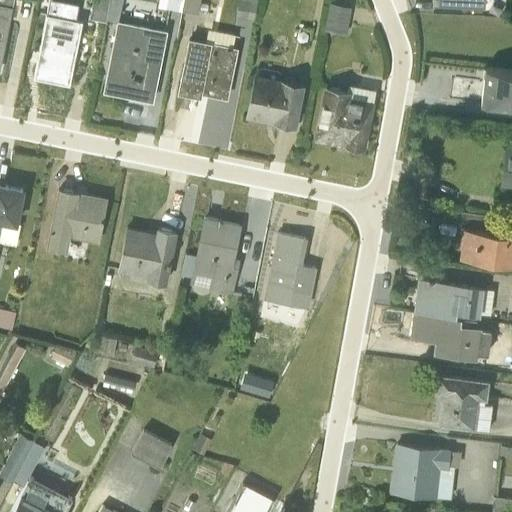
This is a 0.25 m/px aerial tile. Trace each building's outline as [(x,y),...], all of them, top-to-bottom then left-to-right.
[(0,0),(0,60),(9,17),(17,17),(20,4),(12,2),(12,0),(0,0)] [(76,19),(79,5),(54,0),(53,0),(51,14),(45,13),(33,77),(62,83),(68,83),(81,20),(76,19)] [(108,0),(92,0),(89,18),(105,21),(108,0)] [(159,0),(159,4),(183,8),(184,0),(159,0)] [(330,0),(327,26),(349,29),(352,3),(330,0)] [(152,101),(166,30),(116,20),(102,91),(152,101)] [(231,46),(234,34),(207,28),(204,41),(187,37),(176,93),(200,97),(201,93),(227,99),(237,47),(231,46)] [(511,70),(484,67),(480,102),(511,105),(511,70)] [(301,83),(253,73),(244,114),(293,124),(301,83)] [(350,89),(348,92),(325,88),(315,137),(362,146),(372,93),(350,89)] [(511,145),(504,145),(499,184),(511,185),(511,145)] [(22,188),(0,183),(0,241),(15,245),(19,223),(16,222),(22,188)] [(57,187),(45,246),(65,250),(68,236),(97,241),(106,196),(57,187)] [(208,282),(207,289),(231,294),(238,258),(233,257),(240,222),(202,215),(194,255),(184,253),(180,274),(190,276),(189,284),(191,284),(193,279),(208,282)] [(116,269),(130,272),(129,276),(165,283),(175,230),(155,226),(154,231),(125,225),(116,269)] [(511,234),(462,228),(458,257),(511,264),(511,234)] [(304,238),(267,230),(262,258),(270,260),(262,297),(306,305),(314,267),(299,264),(304,238)] [(421,277),(416,310),(454,315),(455,311),(478,314),(478,313),(489,314),(492,289),(481,288),(482,285),(421,277)] [(15,312),(0,308),(0,327),(10,330),(15,312)] [(416,310),(413,336),(433,339),(432,351),(475,356),(476,352),(487,353),(490,328),(480,327),(480,325),(459,322),(460,316),(416,310)] [(115,339),(98,335),(94,352),(111,356),(115,339)] [(0,365),(0,390),(23,346),(13,340),(0,365)] [(52,354),(50,358),(55,359),(54,363),(63,366),(64,364),(67,365),(68,362),(70,363),(75,352),(54,344),(51,354),(52,354)] [(134,345),(129,360),(152,366),(156,351),(134,345)] [(488,380),(436,373),(433,392),(441,393),(437,424),(473,428),(474,426),(487,428),(490,404),(483,403),(483,399),(485,399),(488,380)] [(160,465),(172,443),(142,429),(131,451),(160,465)] [(0,467),(0,474),(11,480),(32,439),(19,432),(0,467)] [(199,434),(191,449),(202,454),(210,439),(199,434)] [(394,441),(389,490),(449,497),(452,465),(457,465),(459,450),(449,449),(449,446),(394,441)] [(511,446),(499,446),(498,457),(511,457),(511,446)] [(62,511),(71,497),(29,474),(8,511),(62,511)] [(265,511),(273,498),(242,482),(225,511),(265,511)] [(511,511),(511,497),(493,495),(491,511),(493,511),(511,511)] [(116,511),(101,503),(96,511),(116,511)]
